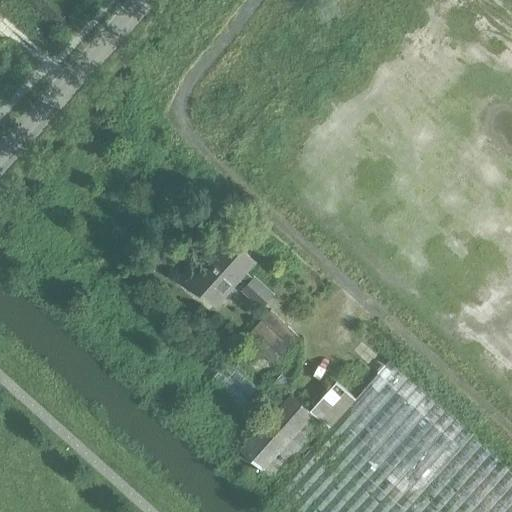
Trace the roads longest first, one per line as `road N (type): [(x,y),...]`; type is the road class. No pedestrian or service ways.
road 1 (track): [(255,0),(183,92),(191,131),(511,435)]
road 2 (tertiary): [(0,160),(142,0)]
